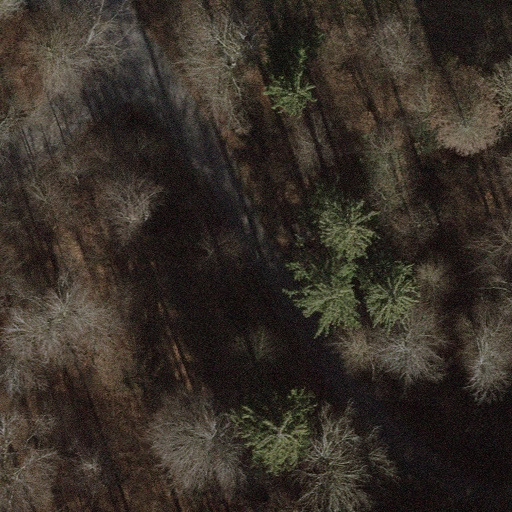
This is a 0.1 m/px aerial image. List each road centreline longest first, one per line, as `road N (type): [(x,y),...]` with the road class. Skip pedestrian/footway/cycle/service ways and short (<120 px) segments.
road 1 (track): [(511,501),(436,467),(374,418),(110,0)]
road 2 (track): [(142,48),(70,117),(0,168)]
